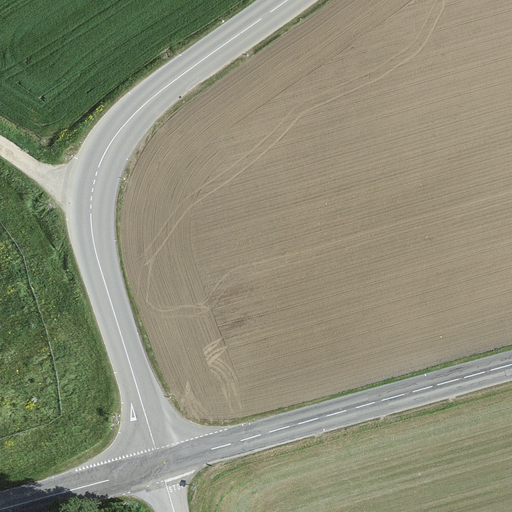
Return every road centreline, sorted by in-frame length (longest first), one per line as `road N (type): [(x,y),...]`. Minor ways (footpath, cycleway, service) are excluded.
road 1 (tertiary): [(160,464),(92,232),(94,181),(112,144),(156,97),(289,0)]
road 2 (secondary): [(511,367),(160,464)]
road 3 (secondary): [(160,464),(0,509)]
